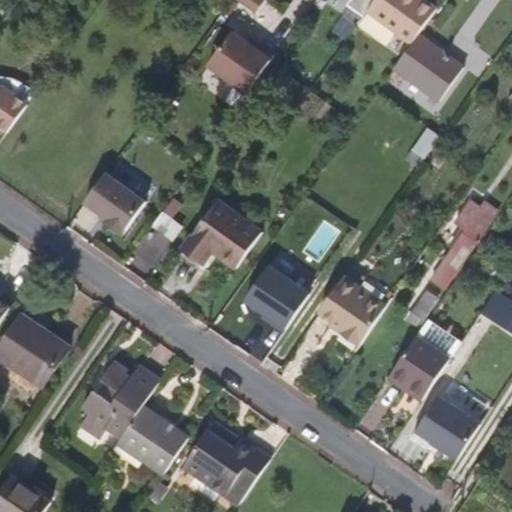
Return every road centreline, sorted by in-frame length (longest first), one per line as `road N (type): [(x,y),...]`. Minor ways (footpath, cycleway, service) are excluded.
road 1 (residential): [(0,206),(436,511)]
road 2 (unknown): [(449,511),(511,401)]
